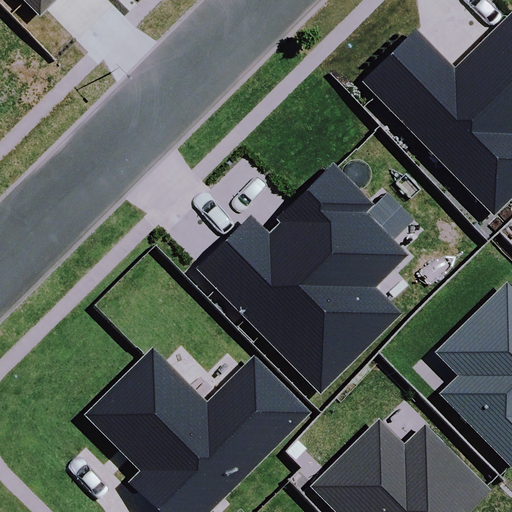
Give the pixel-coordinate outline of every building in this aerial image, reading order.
[(410,36),(360,84),(491,216),(511,195),(511,21),(510,19),(451,77),(410,36)] [(367,208),(328,169),(260,235),(247,222),(195,273),(316,396),(394,319),(368,292),(401,259),(359,216),(367,208)] [(511,297),(501,287),(432,356),(456,380),(437,399),(511,474),(511,472),(511,297)] [(203,408),(149,352),(82,418),(138,474),(126,486),(150,511),(206,511),(304,417),(250,362),(203,408)] [(376,426),(310,491),(331,511),(465,511),(484,495),(421,431),(401,451),(376,426)]
